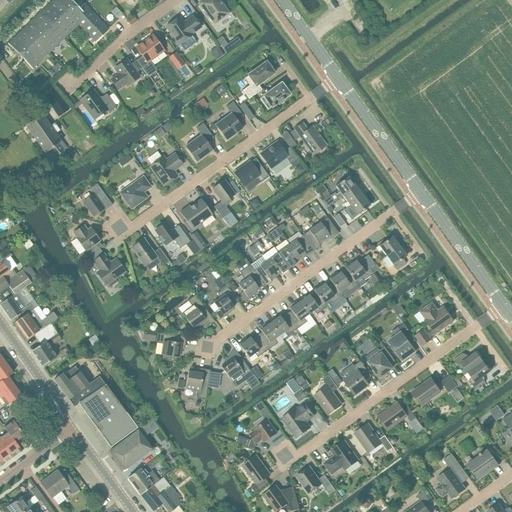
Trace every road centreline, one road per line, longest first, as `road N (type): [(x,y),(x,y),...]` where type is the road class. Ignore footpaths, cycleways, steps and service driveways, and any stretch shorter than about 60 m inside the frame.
road 1 (residential): [(284,455),(299,453),(475,327)]
road 2 (residential): [(118,227),(309,98)]
road 3 (residential): [(207,346),(391,211)]
road 4 (unclassified): [(504,306),(420,192)]
road 5 (unclassified): [(420,192),(339,78)]
road 6 (residential): [(175,0),(68,90)]
road 7 (tertiary): [(66,426),(0,324)]
